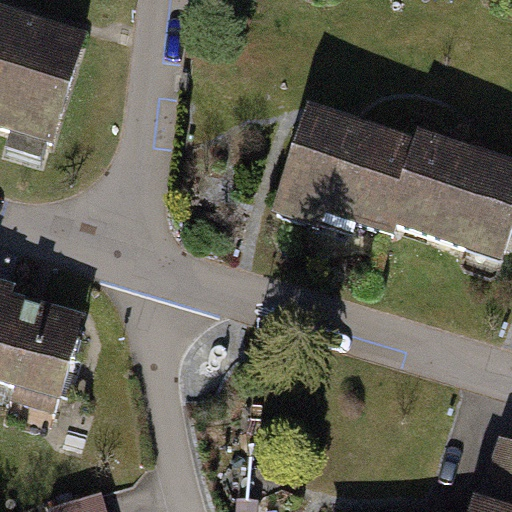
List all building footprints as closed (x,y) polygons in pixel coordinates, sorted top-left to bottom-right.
[(0,29),(0,146),(54,162),(87,56),(0,29)] [(391,253),(394,243),(420,160),(312,123),(277,225),(318,239),(322,229),(391,253)] [(511,182),(423,152),(420,160),(394,243),(505,281),(511,259),(511,182)] [(8,295),(0,293),(0,326),(6,305),(8,295)] [(0,396),(64,414),(88,327),(6,305),(0,326),(0,396)] [(511,511),(511,454),(500,451),(481,511),(511,511)]
